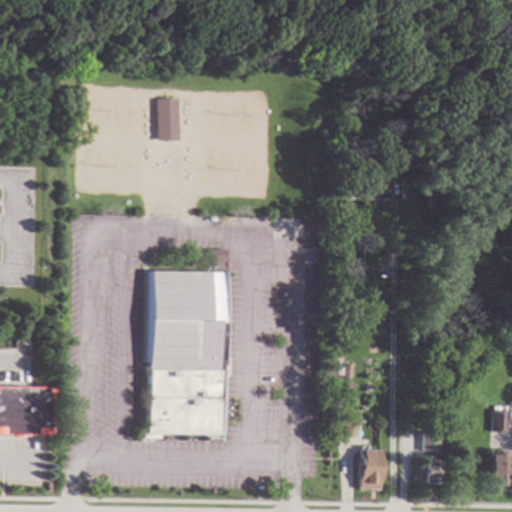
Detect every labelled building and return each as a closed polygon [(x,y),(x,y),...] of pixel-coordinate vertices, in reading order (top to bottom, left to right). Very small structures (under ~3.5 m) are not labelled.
[(176,141),(155,141),(156,99),(177,99),(176,141)] [(397,139),(387,139),(387,129),(397,128),(397,139)] [(382,199),(361,199),(361,171),(383,171),(382,199)] [(219,261),(200,261),(199,249),(219,249),(219,261)] [(214,358),(218,358),(218,376),(213,376),(212,433),(154,432),(154,438),(135,438),(135,427),(142,427),(143,271),(215,272),(214,358)] [(348,362),(347,377),(340,377),(341,361),(348,362)] [(47,436),(23,436),(23,438),(9,438),(9,436),(0,435),(0,387),(48,387),(47,436)] [(503,431),(487,431),(487,410),(503,410),(503,431)] [(350,436),(334,436),(334,421),(350,421),(350,436)] [(416,452),(434,452),(434,433),(416,433),(416,452)] [(365,445),(364,449),(377,449),(376,489),(355,489),(356,445),(365,445)] [(506,486),(496,486),(496,491),(487,491),(488,451),(507,452),(506,486)] [(434,456),(434,459),(436,459),(435,482),(419,481),(421,455),(434,456)]
